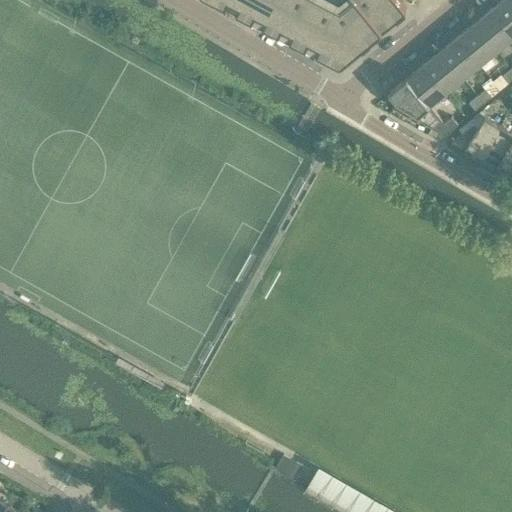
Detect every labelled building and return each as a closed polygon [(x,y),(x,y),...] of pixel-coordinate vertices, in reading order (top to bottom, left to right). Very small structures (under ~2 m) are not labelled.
[(221,0),(341,62),(407,9),(399,0),(345,0),(340,4),(332,0),(221,0)] [(511,2),(510,0),(500,0),(490,9),(511,36),(511,2)] [(511,36),(490,9),(473,23),(495,50),(511,36)] [(473,23),(456,36),(479,64),(495,50),(473,23)] [(456,36),(439,50),(462,78),(479,64),(456,36)] [(439,50),(423,64),(445,91),(462,78),(439,50)] [(423,64),(406,77),(429,104),(445,91),(423,64)] [(502,73),(501,73),(492,80),(500,89),(511,79),(511,70),(510,67),(502,73)] [(429,104),(406,77),(388,91),(396,101),(394,104),(393,103),(393,104),(443,135),(449,130),(443,122),(429,104)] [(476,95),(482,103),(500,89),(492,80),(490,77),(481,84),(485,89),(476,95)] [(482,103),(476,95),(468,102),(474,110),(482,103)] [(469,141),(464,150),(481,159),(500,125),(484,115),(477,128),(469,141)] [(451,116),(443,122),(449,130),(457,123),(451,116)] [(472,125),(459,135),(469,141),(477,128),(472,125)] [(481,159),(496,168),(511,140),(511,131),(500,125),(481,159)] [(459,135),(451,142),(464,150),(469,141),(459,135)] [(511,140),(496,168),(511,176),(511,140)] [(17,511),(0,501),(0,511),(17,511)]
